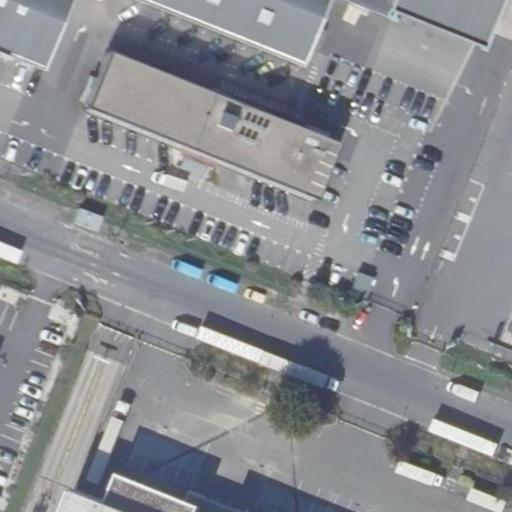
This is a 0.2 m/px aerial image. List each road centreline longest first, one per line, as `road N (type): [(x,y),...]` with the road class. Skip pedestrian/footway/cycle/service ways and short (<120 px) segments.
road 1 (unclassified): [(511,438),(0,237)]
road 2 (unknown): [(334,478),(225,438),(179,399),(162,344),(167,301)]
road 3 (unknown): [(101,275),(25,511)]
